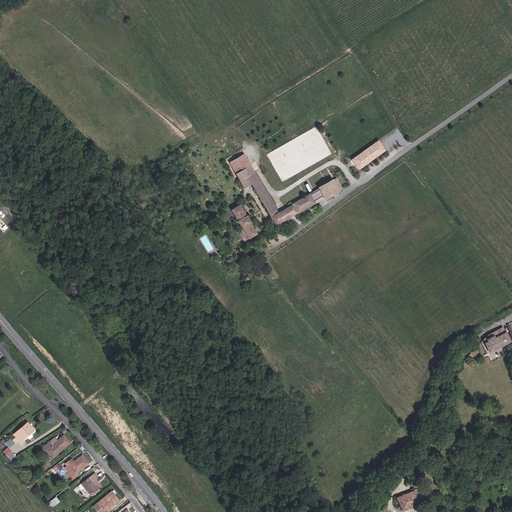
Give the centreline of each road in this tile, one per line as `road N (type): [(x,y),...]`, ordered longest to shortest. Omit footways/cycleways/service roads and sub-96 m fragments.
road 1 (primary): [(0,316),(163,511)]
road 2 (residential): [(0,347),(142,511)]
road 3 (unclassified): [(511,315),(455,363),(404,486)]
